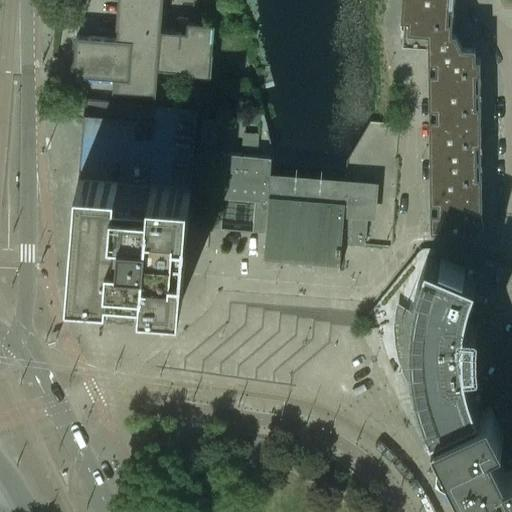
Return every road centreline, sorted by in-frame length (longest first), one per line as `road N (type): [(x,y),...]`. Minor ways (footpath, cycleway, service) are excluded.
road 1 (secondary): [(15,343),(29,269),(27,27)]
road 2 (residential): [(511,257),(511,42)]
road 3 (secondary): [(110,511),(56,403),(15,343)]
